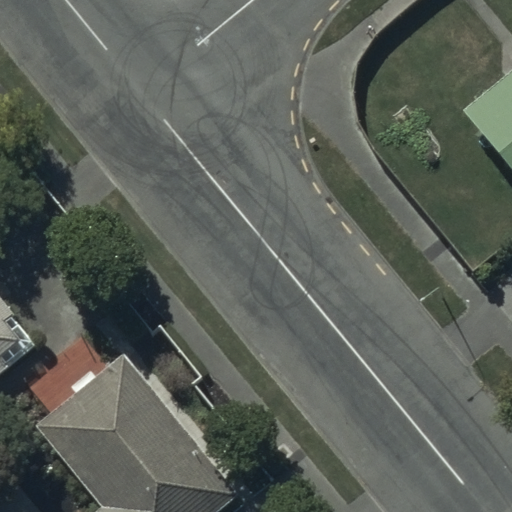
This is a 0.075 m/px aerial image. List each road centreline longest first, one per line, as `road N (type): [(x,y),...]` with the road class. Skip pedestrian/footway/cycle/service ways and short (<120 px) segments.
road 1 (tertiary): [(133,78),(488,511)]
road 2 (residential): [(133,78),(229,0)]
